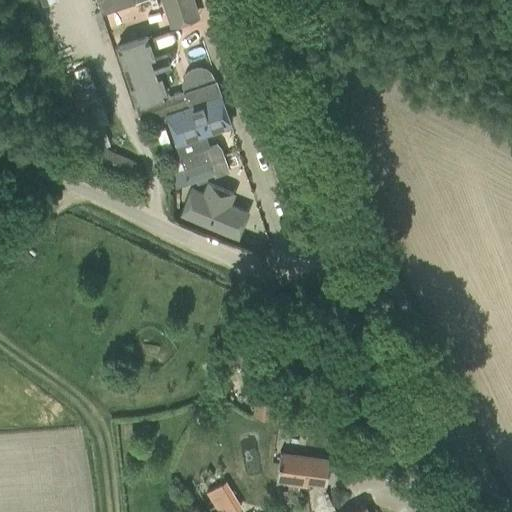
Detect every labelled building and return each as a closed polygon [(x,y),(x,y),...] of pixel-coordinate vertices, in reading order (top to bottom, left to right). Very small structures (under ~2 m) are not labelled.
[(162,21),(157,6),(155,0),(145,0),(130,4),(138,28),(157,22),(162,21)] [(160,0),(169,26),(199,16),(193,0),(160,0)] [(169,65),(165,54),(154,58),(147,36),(116,46),(135,101),(157,94),(165,91),(164,89),(158,69),(169,65)] [(176,143),(229,124),(214,79),(183,90),(188,104),(189,106),(166,114),(176,143)] [(109,144),(101,124),(107,121),(91,80),(84,82),(86,89),(70,94),(90,151),(109,144)] [(141,120),(188,104),(183,90),(176,93),(173,86),(164,89),(165,91),(157,94),(159,99),(136,106),(141,120)] [(101,147),(94,160),(133,180),(141,166),(102,147),(101,147)] [(207,161),(202,148),(166,161),(170,174),(207,161)] [(213,157),(218,173),(236,168),(231,152),(213,157)] [(212,174),(207,161),(170,174),(174,187),(195,180),(196,183),(206,180),(205,177),(212,174)] [(248,210),(230,203),(234,192),(205,181),(202,191),(189,186),(178,215),(236,239),(248,210)] [(253,414),(270,417),(273,392),(256,390),(253,414)] [(302,460),(278,457),(275,482),(300,485),(301,481),(325,485),(328,458),(303,455),(302,460)] [(206,492),(218,511),(233,511),(237,510),(220,483),(206,492)]
